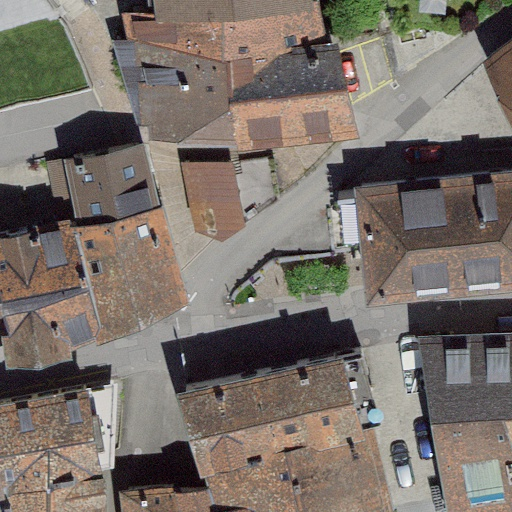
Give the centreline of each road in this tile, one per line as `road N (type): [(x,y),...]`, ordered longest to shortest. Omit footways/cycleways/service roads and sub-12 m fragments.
road 1 (residential): [(112,356),(511,8)]
road 2 (residential): [(511,305),(112,356)]
